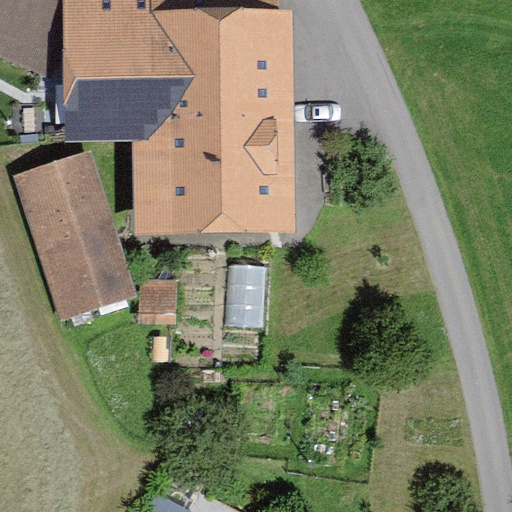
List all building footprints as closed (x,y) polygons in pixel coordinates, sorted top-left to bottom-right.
[(22,0),(0,0),(0,56),(43,74),(66,17),(22,0)] [(268,122),(285,121),(286,25),(267,25),(266,0),(73,0),(75,132),(142,132),(143,220),(270,218),(268,122)] [(28,183),(72,313),(131,293),(87,163),(28,183)] [(143,284),(142,315),(173,316),(174,285),(143,284)] [(235,511),(174,477),(153,511),(235,511)]
